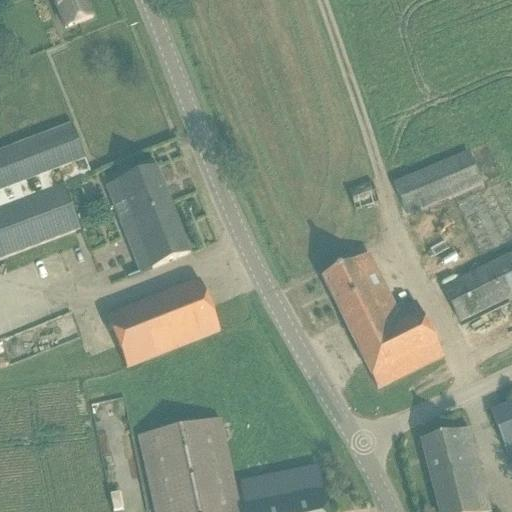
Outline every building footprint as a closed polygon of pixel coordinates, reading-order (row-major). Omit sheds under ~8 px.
[(52,0),(64,29),(92,18),(84,0),(52,0)] [(0,262),(5,261),(25,253),(34,250),(75,234),(79,233),(62,187),(79,181),(90,177),(71,125),(0,152),(0,262)] [(481,186),(468,154),(467,152),(391,185),(406,219),(481,186)] [(106,188),(123,231),(140,275),(189,256),(155,169),(106,188)] [(347,189),(355,214),(378,205),(371,185),(370,180),(347,189)] [(511,297),(511,251),(440,287),(458,324),(511,297)] [(321,280),(376,391),(441,358),(415,305),(396,314),(367,257),(321,280)] [(198,282),(180,290),(107,318),(127,369),(218,333),(198,282)] [(511,403),(489,413),(509,465),(511,463),(511,403)] [(155,511),(238,511),(219,422),(140,439),(155,511)] [(421,443),(438,511),(488,511),(468,431),(421,443)] [(244,511),(326,511),(317,468),(239,485),(244,511)]
